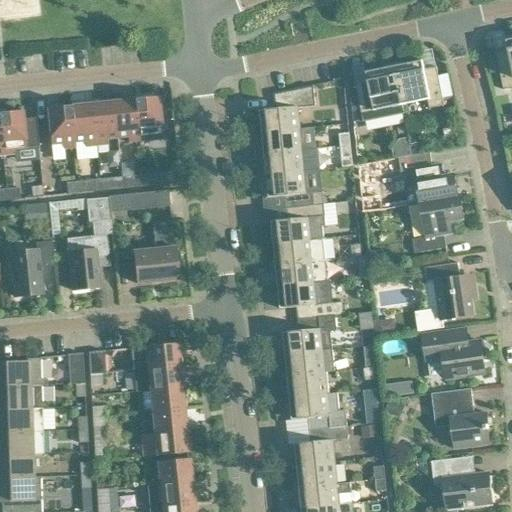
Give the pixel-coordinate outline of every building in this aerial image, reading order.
[(511,39),(506,41),(508,50),(496,52),(497,57),(487,59),(490,77),(500,75),(504,91),(511,88),(511,39)] [(423,61),(395,67),(403,106),(403,105),(428,100),(430,109),(445,106),(437,68),(424,70),(423,61)] [(403,106),(395,67),(366,73),(368,82),(356,84),(364,123),(405,114),(403,105),(403,106)] [(260,111),(262,133),(300,129),(298,108),(316,107),(314,86),(274,94),(276,110),(260,111)] [(158,97),(135,99),(139,141),(150,140),(149,135),(162,134),(158,97)] [(135,99),(113,102),(117,138),(127,137),(128,142),(139,141),(135,99)] [(113,102),(92,104),(96,146),(107,145),(106,140),(117,138),(113,102)] [(92,104),(70,106),(74,148),(75,148),(74,143),(84,142),(85,147),(96,146),(92,104)] [(74,148),(70,106),(47,109),(50,145),(63,144),(63,149),(74,148)] [(22,111),(0,113),(0,128),(3,156),(14,154),(13,149),(38,146),(35,118),(23,119),(22,111)] [(262,133),(265,155),(302,151),(302,150),(300,129),(262,133)] [(339,135),(341,147),(351,146),(349,134),(339,135)] [(351,146),(341,147),(342,159),(352,158),(351,146)] [(265,155),(267,176),(305,172),(303,161),(318,160),(317,149),(302,150),(302,151),(265,155)] [(415,171),(421,204),(458,198),(458,197),(454,176),(443,178),(441,166),(433,167),(430,153),(399,159),(401,173),(415,171)] [(394,159),(358,165),(363,213),(378,211),(383,211),(379,177),(401,173),(399,159),(394,159)] [(285,197),(286,208),(324,205),(323,193),(307,194),(305,172),(267,176),(269,198),(285,197)] [(143,176),(144,187),(156,186),(155,174),(143,176)] [(131,177),(120,178),(121,189),(132,188),(131,177)] [(121,189),(120,178),(110,179),(111,190),(121,189)] [(88,181),(77,182),(78,193),(89,192),(88,181)] [(78,193),(77,182),(66,183),(68,195),(78,193)] [(40,185),(31,187),(32,196),(42,195),(40,185)] [(18,187),(6,189),(7,200),(20,199),(18,187)] [(168,191),(128,195),(130,211),(170,207),(168,191)] [(458,198),(421,204),(426,238),(413,240),(415,254),(447,249),(444,235),(453,234),(451,222),(464,220),(460,197),(458,197),(458,198)] [(110,213),(108,198),(86,200),(88,223),(92,223),(93,236),(82,237),(84,251),(68,253),(72,291),(100,288),(97,260),(109,259),(106,239),(106,235),(112,235),(110,213)] [(272,222),(274,244),(324,239),(323,227),(326,227),(324,205),(286,208),(288,221),(272,222)] [(133,252),(136,284),(177,280),(175,262),(179,261),(178,251),(174,252),(174,247),(173,247),(171,222),(152,223),(155,249),(133,252)] [(274,244),(276,266),(326,261),(324,239),(274,244)] [(36,251),(9,254),(11,271),(8,272),(9,283),(13,283),(14,297),(42,294),(39,268),(55,267),(53,247),(52,242),(35,243),(36,251)] [(352,258),(358,258),(362,257),(361,245),(351,246),(352,258)] [(362,257),(358,258),(359,270),(360,279),(370,278),(369,269),(368,256),(362,257)] [(276,266),(279,287),(328,282),(326,261),(276,266)] [(426,311),(416,313),(419,333),(444,329),(443,321),(474,316),(471,300),(477,299),(476,288),(470,289),(468,277),(461,278),(459,264),(425,269),(428,284),(436,283),(440,309),(432,310),(426,311)] [(297,308),(298,320),(336,316),(345,315),(344,303),(330,304),(328,282),(279,287),(281,310),(297,308)] [(283,333),(286,356),(323,352),(323,351),(333,350),(330,332),(337,331),(336,316),(298,320),(299,332),(283,333)] [(444,363),(446,379),(466,377),(486,374),(481,342),(469,344),(467,329),(427,335),(422,336),(426,361),(439,359),(444,363)] [(131,349),(133,371),(180,366),(178,344),(131,349)] [(364,347),(366,369),(374,368),(379,368),(377,346),(364,347)] [(89,375),(101,374),(105,374),(104,351),(88,353),(89,375)] [(288,377),(326,373),(335,372),(333,351),(323,352),(286,356),(288,377)] [(69,385),(75,385),(84,384),(82,354),(68,355),(69,385)] [(0,363),(0,387),(41,386),(41,387),(47,386),(47,379),(41,380),(40,359),(27,359),(27,363),(0,363)] [(135,392),(149,391),(182,387),(180,366),(133,371),(135,392)] [(374,368),(366,369),(364,369),(365,381),(375,380),(374,368)] [(288,377),(290,399),(328,395),(328,394),(326,373),(288,377)] [(101,374),(89,375),(90,385),(101,385),(101,374)] [(84,384),(75,385),(76,398),(85,397),(84,384)] [(0,410),(42,409),(47,408),(46,402),(42,403),(41,387),(41,386),(0,387),(0,410)] [(149,391),(152,412),(184,409),(182,387),(149,391)] [(452,426),(455,450),(490,445),(488,430),(489,430),(487,413),(475,415),(472,390),(432,395),(436,428),(452,426)] [(308,419),(310,431),(347,427),(346,415),(346,411),(339,411),(337,393),(328,394),(328,395),(290,399),(292,421),(308,419)] [(91,407),(92,418),(103,417),(103,407),(91,407)] [(0,410),(0,432),(42,432),(42,409),(0,410)] [(152,412),(154,433),(154,434),(187,431),(184,409),(152,412)] [(77,418),(77,430),(86,430),(86,417),(77,418)] [(103,417),(92,418),(92,428),(104,428),(103,417)] [(295,444),(297,467),(335,463),(333,441),(349,440),(347,427),(310,431),(311,443),(295,444)] [(86,430),(77,430),(78,443),(87,443),(86,430)] [(154,434),(154,433),(140,435),(142,457),(156,455),(156,456),(189,453),(187,431),(154,434)] [(0,432),(0,455),(31,455),(31,454),(43,454),(42,432),(0,432)] [(94,451),(94,462),(106,461),(105,451),(94,451)] [(0,455),(0,478),(32,478),(31,455),(0,455)] [(476,475),(475,471),(461,472),(460,458),(440,461),(432,462),(434,485),(441,490),(445,490),(447,510),(458,509),(473,507),(493,505),(489,474),(476,475)] [(157,462),(159,484),(192,481),(190,459),(157,462)] [(106,461),(94,462),(95,472),(106,472),(106,461)] [(79,463),(80,476),(89,475),(88,463),(79,463)] [(297,467),(300,488),(337,484),(335,463),(297,467)] [(374,468),(375,480),(386,479),(384,467),(374,468)] [(89,475),(80,476),(81,489),(90,488),(89,475)] [(0,502),(1,502),(1,511),(40,511),(40,477),(32,478),(0,478),(0,502)] [(386,479),(375,480),(377,493),(387,491),(386,479)] [(149,503),(150,507),(194,502),(192,481),(159,484),(147,485),(149,498),(149,503)] [(300,488),(302,510),(339,506),(339,505),(338,495),(352,493),(351,483),(337,484),(300,488)] [(97,501),(97,511),(109,511),(108,501),(97,501)] [(150,507),(150,511),(195,511),(194,502),(150,507)] [(353,511),(352,503),(339,505),(339,506),(302,510),(302,511),(353,511)]
